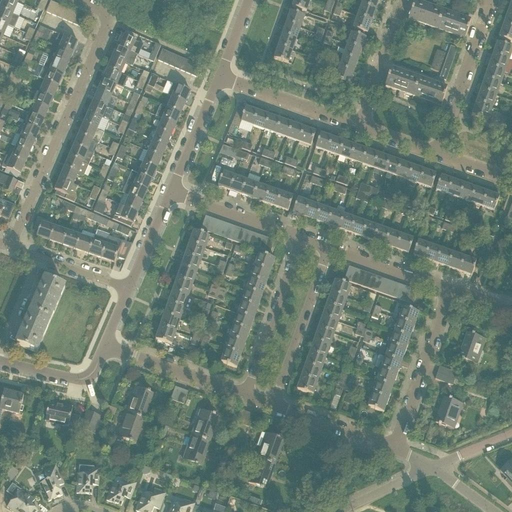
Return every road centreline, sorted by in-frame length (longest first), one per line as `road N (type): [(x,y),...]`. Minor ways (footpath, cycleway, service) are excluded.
road 1 (residential): [(9,246),(105,28),(100,9),(77,0)]
road 2 (residential): [(394,446),(450,290)]
road 3 (residential): [(438,156),(493,0)]
road 4 (residential): [(245,394),(298,238)]
road 5 (residential): [(274,404),(327,248)]
road 6 (residential): [(219,78),(361,128)]
road 7 (residential): [(245,394),(104,344)]
road 8 (residential): [(298,238),(167,193)]
road 9 (residential): [(361,128),(404,0)]
road 10 (residential): [(450,290),(327,248)]
road 11 (residential): [(394,446),(274,404)]
road 12 (residential): [(167,193),(219,78)]
road 13 (residential): [(0,361),(77,379),(87,376),(104,344)]
